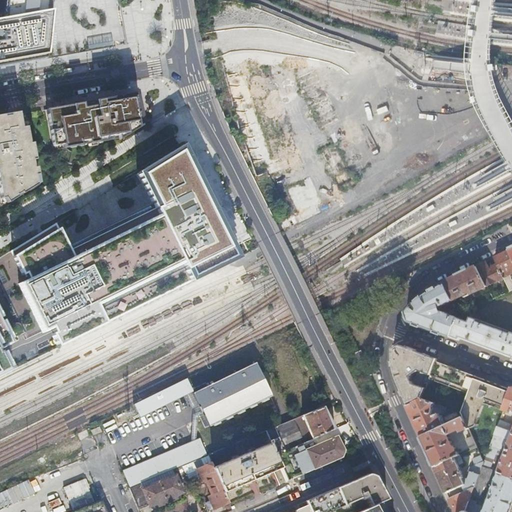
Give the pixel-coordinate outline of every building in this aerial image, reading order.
[(0,66),(45,58),(50,0),(4,0),(3,19),(0,19),(0,66)] [(52,108),(47,109),(55,149),(71,146),(70,143),(85,140),(86,144),(96,142),(95,138),(115,135),(118,140),(142,126),(137,98),(136,93),(52,108)] [(0,192),(1,197),(15,195),(37,182),(26,126),(31,124),(24,113),(14,115),(0,117),(0,192)] [(434,136),(440,150),(484,133),(479,119),(434,136)] [(29,282),(22,285),(44,330),(51,326),(57,339),(60,346),(108,323),(104,316),(102,312),(187,271),(189,276),(192,282),(239,259),(213,205),(185,144),(140,172),(144,181),(162,217),(147,224),(120,238),(76,259),(62,230),(17,258),(29,282)] [(299,221),(325,210),(311,177),(288,188),(298,211),(295,213),(299,221)] [(505,278),(511,274),(511,250),(504,254),(495,258),(498,265),(505,278)] [(488,286),(505,278),(498,265),(490,269),(487,262),(478,266),(488,286)] [(445,283),(453,300),(464,295),(465,297),(470,294),(469,293),(471,292),(471,294),(488,286),(478,266),(463,274),(445,283)] [(451,337),(458,317),(442,311),(440,307),(453,300),(445,283),(433,289),(429,291),(425,294),(415,302),(411,306),(407,312),(413,323),(451,337)] [(511,330),(471,316),(469,321),(458,317),(451,337),(460,340),(461,337),(464,339),(511,356),(511,330)] [(0,373),(10,369),(7,362),(1,351),(0,351),(0,348),(12,343),(0,317),(0,373)] [(394,367),(395,372),(398,383),(408,406),(424,399),(427,389),(416,384),(413,378),(421,371),(432,375),(438,361),(439,359),(427,354),(402,345),(394,350),(393,358),(394,367)] [(362,350),(355,353),(363,370),(370,367),(362,350)] [(478,447),(485,462),(498,426),(500,420),(504,410),(511,389),(511,388),(462,370),(438,361),(432,375),(432,378),(431,379),(471,394),(463,414),(465,418),(478,447)] [(255,362),(193,392),(201,410),(204,416),(209,426),(271,396),(262,376),(259,371),(255,362)] [(412,415),(422,437),(445,427),(441,417),(444,415),(444,414),(437,412),(438,414),(434,416),(431,413),(435,403),(424,399),(408,406),(412,415)] [(335,428),(323,406),(302,415),(313,438),(335,428)] [(313,438),(302,415),(283,423),(275,426),(286,450),(313,438)] [(427,448),(435,466),(456,457),(461,455),(458,449),(456,447),(455,447),(451,439),(451,435),(460,431),(461,431),(462,431),(463,431),(466,430),(472,442),(469,444),(472,450),(478,447),(465,418),(445,427),(422,437),(427,448)] [(498,426),(511,431),(511,424),(500,420),(498,426)] [(286,450),(275,426),(265,430),(269,439),(267,440),(268,443),(214,467),(225,491),(282,466),(277,455),(286,450)] [(508,448),(511,438),(511,431),(498,426),(485,462),(483,467),(490,469),(498,448),(501,449),(503,446),(508,448)] [(350,458),(335,428),(313,438),(286,450),(277,455),(282,466),(288,479),(295,476),(297,481),(350,458)] [(511,438),(508,448),(499,473),(511,477),(511,438)] [(193,442),(123,472),(129,487),(156,476),(182,465),(208,454),(200,439),(193,442)] [(208,454),(182,465),(190,482),(200,477),(197,469),(212,462),(208,454)] [(463,486),(466,491),(476,487),(477,484),(483,467),(485,462),(470,467),(468,472),(471,473),(469,479),(465,477),(463,472),(466,471),(462,463),(459,465),(456,457),(435,466),(447,493),(463,486)] [(214,467),(212,462),(197,469),(200,477),(202,481),(206,479),(212,494),(208,496),(210,500),(206,502),(209,510),(229,501),(225,491),(214,467)] [(182,465),(156,476),(167,501),(176,497),(175,494),(182,491),(192,486),(190,482),(182,465)] [(483,467),(477,484),(484,486),(487,487),(493,470),(490,469),(483,467)] [(511,511),(511,510),(511,477),(499,473),(486,508),(476,504),(477,502),(471,500),(466,511),(467,511),(511,511)] [(370,506),(373,506),(388,498),(382,488),(375,476),(368,474),(357,478),(306,500),(308,504),(308,505),(311,511),(329,511),(333,510),(332,510),(359,498),(360,500),(366,498),(370,506)] [(156,476),(129,487),(138,509),(150,504),(150,505),(157,502),(158,505),(167,501),(156,476)] [(63,487),(73,509),(93,501),(84,478),(63,487)] [(29,479),(0,492),(0,508),(35,493),(29,479)] [(477,484),(476,487),(473,495),(480,497),(484,486),(477,484)] [(476,487),(466,491),(449,499),(453,507),(455,511),(465,511),(466,511),(471,500),(473,495),(476,487)] [(106,511),(101,499),(71,511),(106,511)]
